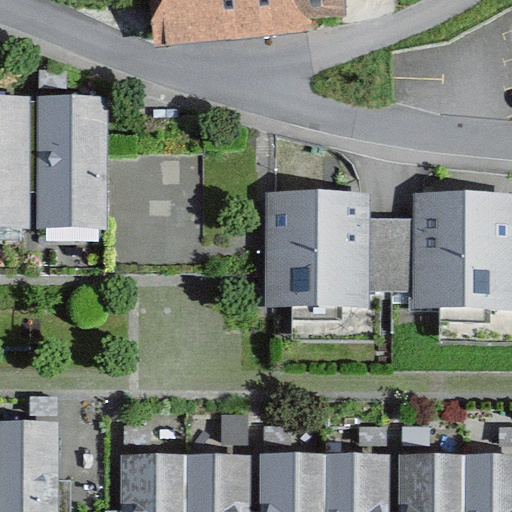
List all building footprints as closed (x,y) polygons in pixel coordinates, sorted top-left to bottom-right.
[(162,0),(165,31),(333,16),(332,0),(162,0)] [(0,224),(26,225),(27,187),(27,121),(26,106),(0,105),(0,224)] [(41,187),(40,225),(104,226),(104,106),(41,106),(40,121),(27,121),(27,187),(41,187)] [(135,156),(205,157),(205,119),(135,118),(135,156)] [(361,304),(361,291),(391,291),(391,231),(361,231),(361,203),(274,203),(274,304),(361,304)] [(391,291),(421,291),(421,305),(508,305),(509,204),(422,203),(422,231),(391,231),(391,291)] [(55,511),(55,431),(0,430),(0,511),(55,511)] [(125,461),(124,511),(185,511),(186,461),(125,461)] [(185,511),(246,511),(247,462),(186,461),(185,511)] [(263,462),(263,511),(324,511),(325,462),(263,462)] [(325,462),(324,511),(385,511),(386,463),(325,462)] [(511,511),(511,462),(463,463),(463,511),(511,511)] [(402,463),(402,511),(463,511),(463,463),(402,463)]
